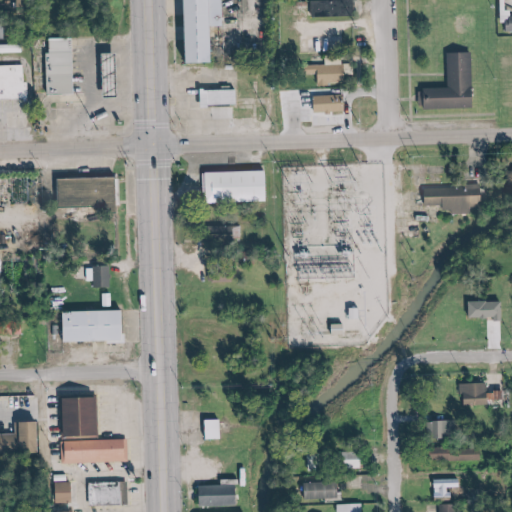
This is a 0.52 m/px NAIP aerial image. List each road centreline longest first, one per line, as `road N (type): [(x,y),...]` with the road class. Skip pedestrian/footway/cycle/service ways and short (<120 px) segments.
road 1 (tertiary): [(0,153),(511,136)]
road 2 (primary): [(158,511),(146,0)]
road 3 (residential): [(0,376),(157,375)]
road 4 (residential): [(391,140),(387,0)]
road 5 (residential): [(404,511),(401,390),(408,373)]
